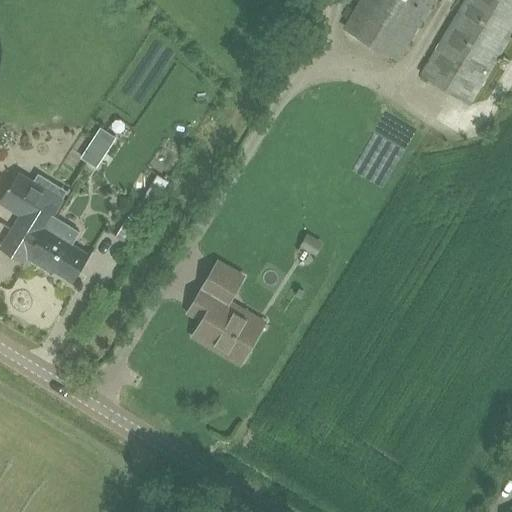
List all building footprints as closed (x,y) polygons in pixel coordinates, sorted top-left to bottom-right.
[(398,59),(408,41),(433,0),(360,0),(345,27),(398,59)] [(470,102),(481,85),(511,32),(511,0),(466,0),(433,56),(422,73),(470,102)] [(100,126),(81,156),(96,166),(116,136),(100,126)] [(68,190),(40,172),(35,181),(19,171),(0,200),(28,218),(20,230),(13,226),(1,245),(24,260),(28,253),(52,215),(68,190)] [(78,231),(52,215),(28,253),(43,261),(44,259),(61,270),(59,272),(71,279),(87,253),(71,243),(78,231)] [(246,278),(218,262),(190,309),(204,317),(194,333),(221,349),(222,346),(245,359),(263,329),(228,308),(246,278)]
